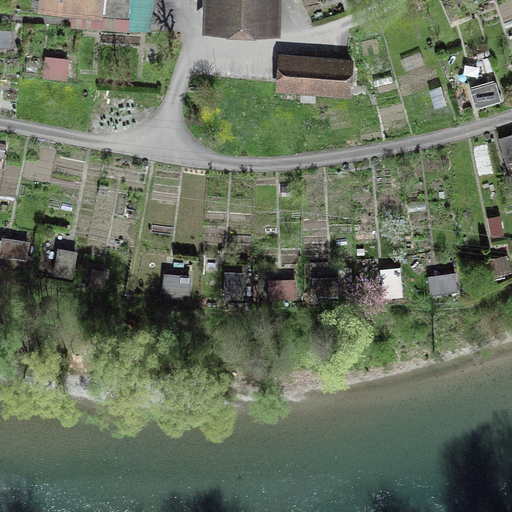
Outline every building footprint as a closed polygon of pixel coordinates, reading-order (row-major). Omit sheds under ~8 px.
[(66,14),(98,17),(100,0),(35,0),(35,11),(66,14)] [(200,0),(199,30),(242,33),(277,35),(279,0),(200,0)] [(12,29),(0,28),(0,47),(10,48),(12,29)] [(315,55),(276,53),(273,91),(348,96),(351,58),(315,55)] [(68,59),(43,56),(41,77),(66,80),(68,59)] [(494,82),(468,89),(474,108),(500,100),(494,82)] [(511,133),(498,138),(505,163),(511,160),(511,133)] [(0,237),(0,238),(0,255),(25,259),(27,241),(0,237)] [(56,247),(51,274),(70,278),(75,251),(56,247)] [(483,260),(487,277),(509,272),(505,255),(483,260)] [(379,269),(382,298),(401,296),(398,267),(379,269)] [(311,269),(311,296),(339,296),(339,269),(311,269)] [(223,271),(221,299),(241,300),(242,272),(223,271)] [(268,271),(268,298),(294,298),(294,271),(268,271)] [(161,273),(160,292),(187,294),(189,274),(161,273)] [(427,276),(430,295),(456,293),(453,273),(427,276)]
